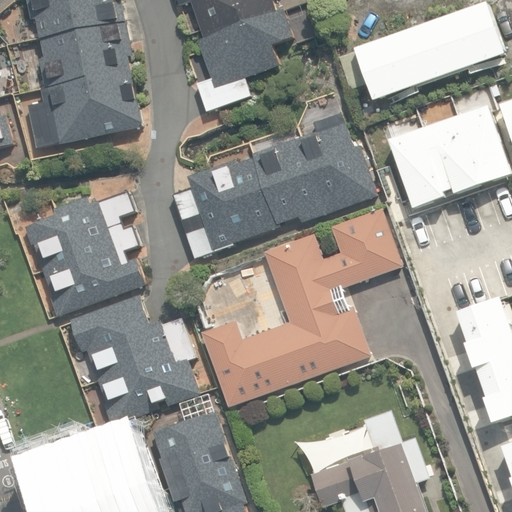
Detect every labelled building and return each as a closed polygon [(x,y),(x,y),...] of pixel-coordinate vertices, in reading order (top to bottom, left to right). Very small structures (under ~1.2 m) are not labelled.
[(30,106),(38,148),(145,128),(122,3),(114,5),(112,0),(27,0),(30,10),(35,9),(44,57),(38,58),(46,103),(30,106)] [(177,0),(179,8),(192,4),(203,38),(197,40),(210,80),(197,84),(207,112),(252,97),(245,77),(280,65),(273,47),(294,40),(285,12),(279,13),(275,0),(177,0)] [(370,83),(377,103),(508,54),(489,4),(342,58),(353,90),(370,83)] [(0,148),(14,145),(7,116),(2,118),(0,111),(0,148)] [(304,226),(378,197),(359,147),(355,149),(342,114),(314,124),(317,131),(254,155),(255,158),(240,164),(239,161),(189,180),(193,189),(171,197),(196,262),(235,247),(234,245),(301,219),(304,226)] [(60,217),(27,229),(60,321),(131,295),(130,292),(150,285),(140,259),(130,263),(127,254),(143,248),(135,226),(125,230),(122,219),(135,214),(128,194),(93,207),(89,197),(57,209),(60,217)] [(405,267),(385,209),(334,227),(344,255),(323,262),(314,237),(267,254),(293,323),(245,340),(238,322),(205,334),(232,408),(374,356),(356,307),(352,308),(345,289),(405,267)] [(143,298),(74,323),(85,354),(89,352),(116,428),(202,397),(189,362),(199,358),(184,318),(167,324),(166,322),(153,327),(143,298)] [(405,443),(394,411),(367,421),(377,449),(350,459),(351,463),(315,476),(325,507),(343,501),(346,511),(431,511),(421,482),(433,478),(419,438),(405,443)] [(185,505),(187,511),(244,511),(242,504),(249,502),(216,412),(154,434),(180,507),(185,505)] [(165,511),(141,441),(38,478),(49,511),(165,511)]
